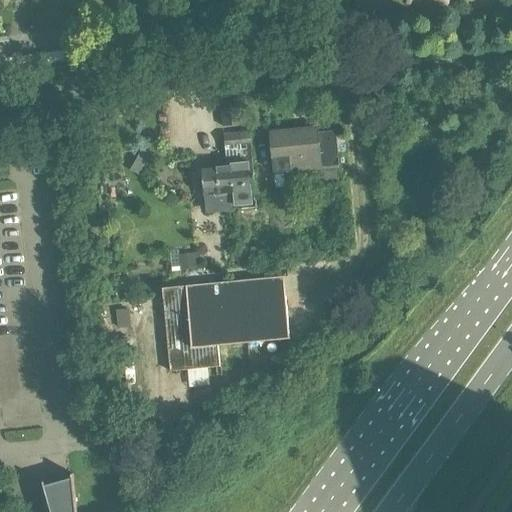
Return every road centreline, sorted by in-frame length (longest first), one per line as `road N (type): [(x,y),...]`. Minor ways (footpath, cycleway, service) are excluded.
road 1 (unclassified): [(0,104),(180,80),(511,62)]
road 2 (primary): [(511,255),(323,511)]
road 3 (primary): [(393,511),(511,348)]
